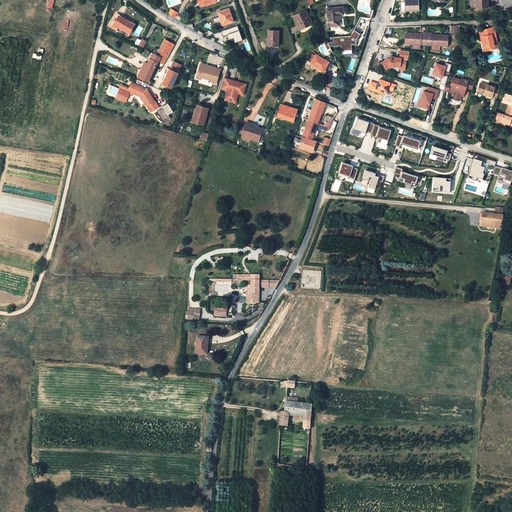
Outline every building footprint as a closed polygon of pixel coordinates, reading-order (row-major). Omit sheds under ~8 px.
[(405,3),(401,3),(401,11),(405,11),(405,12),(418,11),(417,0),(414,0),(405,0),(405,3)] [(342,6),(327,8),(329,26),(339,25),(338,14),(343,14),(342,6)] [(233,22),(229,8),(218,12),(220,16),(223,25),(233,22)] [(171,9),(168,13),(174,18),(177,12),(171,9)] [(307,11),(296,17),(300,25),(297,26),(300,31),(313,24),(307,11)] [(114,15),(108,27),(119,33),(120,31),(127,35),(128,33),(129,33),(133,25),(114,15)] [(220,16),(213,19),(216,28),(221,26),(223,25),(220,16)] [(222,31),(223,36),(228,34),(229,39),(235,36),(237,41),(243,39),(238,25),(230,28),(222,31)] [(479,31),(482,41),(484,41),(487,51),(498,48),(493,28),(479,31)] [(360,34),(354,30),(350,36),(325,37),(330,48),(340,47),(341,52),(352,51),(351,46),(357,45),(357,39),(360,34)] [(278,31),(268,31),(268,46),(278,46),(278,31)] [(405,43),(412,44),(420,44),(426,45),(427,33),(422,33),(421,34),(406,33),(405,43)] [(426,45),(432,45),(440,46),(447,46),(448,36),(432,35),(432,33),(427,33),(426,45)] [(164,40),(157,56),(160,57),(155,68),(157,69),(160,71),(173,46),(164,40)] [(394,60),(390,59),(387,61),(386,59),(381,63),(386,69),(389,67),(394,68),(394,64),(400,65),(399,69),(405,70),(406,59),(408,59),(409,52),(401,51),(399,58),(394,57),(394,60)] [(160,57),(157,56),(153,54),(148,64),(144,62),(137,78),(148,82),(155,68),(160,57)] [(330,63),(317,54),(311,64),(324,72),(330,63)] [(163,84),(171,88),(178,73),(177,73),(180,65),(174,62),(170,70),(169,69),(163,84)] [(200,63),(195,79),(201,81),(202,78),(211,81),(211,84),(215,85),(220,69),(200,63)] [(434,69),(432,75),(439,77),(439,79),(441,80),(442,75),(447,77),(451,64),(445,63),(444,66),(435,64),(434,69)] [(432,75),(434,69),(432,68),(430,76),(439,79),(439,77),(432,75)] [(225,77),(222,87),(228,89),(226,99),(236,101),(238,92),(243,93),(246,83),(225,77)] [(452,93),(450,99),(457,101),(460,93),(464,91),(464,89),(471,91),(473,82),(461,79),(461,80),(452,78),(450,85),(451,85),(449,92),(452,93)] [(377,84),(371,82),(368,89),(386,95),(388,90),(393,92),(395,85),(379,79),(377,84)] [(128,88),(127,90),(140,95),(145,105),(144,105),(149,115),(156,111),(157,111),(157,110),(156,109),(160,107),(156,99),(153,101),(149,93),(146,95),(143,91),(144,88),(131,83),(128,88)] [(492,97),(496,98),(498,91),(494,90),(495,87),(480,83),(477,92),(484,94),(484,96),(492,98),(492,97)] [(127,90),(128,88),(120,85),(115,98),(123,102),(127,90)] [(423,91),(420,101),(422,102),(421,107),(427,109),(429,104),(428,104),(428,102),(430,102),(431,97),(436,99),(439,90),(427,86),(426,92),(423,91)] [(511,102),(511,95),(503,94),(501,102),(507,104),(504,114),(496,112),(493,122),(503,125),(503,124),(506,125),(506,126),(511,127),(511,126),(511,117),(509,116),(510,113),(511,113),(511,105),(511,106),(511,102)] [(308,121),(317,124),(325,103),(315,99),(308,121)] [(167,104),(157,110),(157,111),(156,111),(163,122),(169,118),(166,115),(171,112),(167,104)] [(191,121),(203,125),(208,108),(197,104),(196,110),(194,109),(191,121)] [(277,118),(283,119),(283,117),(294,120),(297,111),(281,106),(277,118)] [(328,116),(324,126),(329,128),(331,122),(335,117),(333,116),(331,118),(328,116)] [(356,130),(356,129),(361,130),(372,134),(375,124),(357,118),(354,129),(356,130)] [(317,124),(308,121),(306,120),(305,122),(307,123),(298,147),(312,152),(315,143),(317,144),(318,143),(311,140),(316,127),(317,124)] [(247,121),(243,134),(251,137),(259,140),(263,127),(252,124),(252,122),(247,121)] [(375,124),(372,134),(371,136),(376,138),(376,137),(379,138),(379,137),(381,138),(388,140),(391,130),(380,127),(380,126),(375,124)] [(201,132),(199,139),(207,141),(209,134),(201,132)] [(400,147),(401,143),(418,149),(421,141),(403,135),(403,136),(398,135),(395,146),(400,147)] [(328,147),(330,139),(326,138),(325,142),(320,140),(319,143),(328,147)] [(443,162),(444,159),(449,161),(451,154),(443,152),(444,150),(433,146),(430,154),(437,156),(436,159),(443,162)] [(485,169),(480,168),(482,163),(473,160),(470,168),(474,169),(473,171),(470,170),(467,179),(476,182),(476,179),(482,181),(484,175),(483,175),(485,169)] [(358,169),(353,167),(353,166),(342,162),(339,173),(349,177),(349,178),(354,180),(358,169)] [(393,173),(396,174),(395,178),(397,179),(396,182),(398,182),(398,184),(411,188),(412,185),(415,186),(418,177),(402,171),(403,169),(396,166),(394,170),(393,173)] [(492,174),(499,177),(498,180),(503,182),(502,183),(510,186),(511,180),(511,172),(499,168),(495,166),(492,174)] [(376,173),(365,170),(362,179),(371,181),(369,187),(375,189),(378,181),(382,183),(385,176),(378,174),(377,176),(375,175),(376,173)] [(449,185),(449,178),(434,177),(433,191),(439,192),(440,185),(445,186),(444,192),(449,193),(450,185),(449,185)] [(501,228),(503,209),(495,209),(494,215),(482,213),(480,226),(501,228)] [(231,285),(242,286),(243,280),(242,280),(243,275),(233,274),(233,279),(232,279),(231,285)] [(511,277),(504,276),(503,284),(509,285),(511,277)] [(268,288),(268,282),(251,282),(250,304),(258,304),(258,289),(268,289),(268,288)] [(227,308),(214,307),(214,316),(226,317),(227,308)] [(199,309),(187,308),(187,321),(198,322),(199,309)] [(205,354),(206,348),(206,338),(198,337),(196,353),(205,354)] [(286,402),(284,412),(288,413),(292,414),(295,414),(296,403),(286,402)] [(295,414),(292,414),(291,415),(304,417),(303,425),(302,425),(302,428),(310,429),(311,414),(311,405),(296,403),(295,414)]
